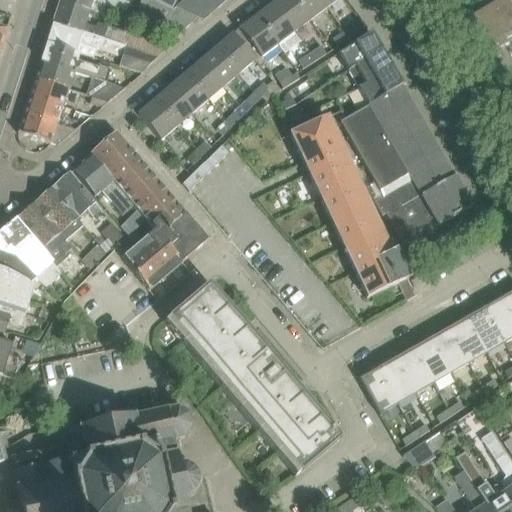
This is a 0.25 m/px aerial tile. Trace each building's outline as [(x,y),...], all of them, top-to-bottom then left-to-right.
[(60,0),(60,3),(87,12),(101,16),(104,5),(125,11),(127,5),(118,0),(60,0)] [(197,19),(176,8),(171,12),(148,0),(140,0),(137,9),(180,34),(197,19)] [(148,0),(171,12),(176,0),(148,0)] [(184,0),(176,8),(197,19),(203,21),(228,0),(184,0)] [(278,0),(272,5),(294,34),(310,21),(293,0),(278,0)] [(293,0),(310,21),(327,9),(319,0),(293,0)] [(319,0),(327,9),(338,0),(319,0)] [(499,0),(487,0),(480,4),(484,12),(504,46),(511,41),(511,21),(501,2),(499,0)] [(511,21),(511,0),(504,0),(501,2),(511,21)] [(87,12),(60,3),(52,27),(79,35),(80,33),(102,39),(106,27),(96,24),(95,28),(83,25),(87,12)] [(272,5),(255,18),(277,46),(284,56),(300,43),(294,34),(272,5)] [(487,56),(504,46),(484,12),(467,22),(487,56)] [(277,46),(255,18),(238,31),(260,59),(277,46)] [(349,41),(360,33),(355,26),(344,33),(349,41)] [(119,67),(141,75),(157,59),(124,47),(102,39),(80,33),(79,35),(52,27),(46,45),(78,56),(94,60),(97,51),(121,59),(122,59),(119,67)] [(106,27),(102,39),(124,47),(158,58),(169,48),(106,27)] [(332,41),(337,48),(349,41),(344,33),(332,41)] [(337,55),(347,73),(381,53),(371,34),(337,55)] [(254,62),(232,35),(216,49),(238,75),(254,62)] [(78,56),(46,45),(40,64),(73,75),(91,80),(105,85),(106,84),(109,72),(77,61),(78,56)] [(306,58),(311,65),(326,55),(321,48),(306,58)] [(200,62),(223,88),(238,75),(216,49),(200,62)] [(382,54),(381,53),(347,73),(357,90),(391,70),(389,66),(387,62),(382,54)] [(306,58),(298,63),(302,70),(311,65),(306,58)] [(185,76),(207,102),(223,88),(200,62),(185,76)] [(40,64),(35,81),(67,91),(73,75),(40,64)] [(273,77),(273,78),(282,91),(298,81),(296,74),(296,73),(290,76),(286,69),(273,77)] [(357,90),(367,107),(402,87),(399,83),(397,79),(391,70),(357,90)] [(169,89),(191,115),(207,102),(185,76),(169,89)] [(91,80),(86,97),(91,98),(108,104),(125,90),(106,84),(105,85),(91,80)] [(35,81),(29,100),(74,114),(80,95),(67,91),(35,81)] [(263,85),(255,94),(260,100),(269,91),(263,85)] [(402,87),(367,107),(340,123),(375,186),(367,190),(383,220),(386,217),(403,246),(408,243),(411,248),(427,239),(430,244),(428,245),(428,246),(432,245),(434,244),(442,239),(450,234),(454,231),(457,227),(457,226),(461,220),(460,215),(471,208),(472,210),(473,210),(454,177),(453,178),(402,89),(403,89),(403,88),(402,87),(402,88),(402,87)] [(153,103),(175,129),(191,115),(169,89),(153,103)] [(255,94),(241,108),(246,114),(251,109),(260,100),(255,94)] [(100,109),(100,110),(108,104),(91,98),(89,105),(100,109)] [(29,100),(23,117),(74,133),(82,125),(71,122),(74,114),(29,100)] [(284,112),(295,107),(292,100),(281,105),(284,112)] [(137,116),(160,142),(175,129),(153,103),(137,116)] [(288,121),(299,116),(296,109),(285,114),(288,121)] [(235,113),(226,122),(231,128),(240,119),(235,113)] [(74,133),(23,117),(17,135),(50,145),(56,147),(57,147),(74,133)] [(402,270),(395,254),(392,255),(328,120),(327,119),(307,128),(295,134),(289,137),(366,298),(365,298),(366,300),(398,285),(407,280),(408,280),(407,279),(406,277),(402,270)] [(217,131),(222,137),(231,128),(226,122),(217,131)] [(291,127),(295,134),(307,128),(303,122),(291,127)] [(137,216),(144,224),(153,234),(120,262),(149,292),(181,264),(207,242),(116,135),(88,158),(130,207),(137,216)] [(205,143),(197,151),(202,156),(211,148),(205,143)] [(228,154),(221,147),(212,156),(219,163),(228,154)] [(188,159),(194,164),(202,156),(197,151),(188,159)] [(212,156),(204,164),(211,171),(219,163),(212,156)] [(130,207),(88,158),(72,172),(93,197),(99,192),(119,216),(130,207)] [(196,171),(203,178),(211,171),(204,164),(196,171)] [(196,171),(190,177),(189,178),(196,185),(203,178),(196,171)] [(69,175),(55,187),(50,191),(59,201),(55,204),(60,209),(64,207),(76,221),(87,211),(92,217),(100,211),(69,175)] [(196,185),(189,178),(182,185),(188,193),(196,185)] [(59,201),(50,191),(32,206),(41,216),(38,219),(42,225),(46,222),(63,242),(81,227),(76,221),(64,207),(60,209),(55,204),(59,201)] [(41,216),(32,206),(14,221),(24,232),(20,235),(25,240),(28,237),(45,257),(55,269),(65,260),(62,256),(69,250),(63,242),(46,222),(42,225),(38,219),(41,216)] [(122,231),(129,239),(144,224),(137,216),(122,231)] [(24,232),(14,221),(0,233),(0,253),(10,257),(27,273),(32,278),(46,290),(61,276),(55,269),(28,237),(25,240),(20,235),(24,232)] [(110,246),(121,236),(111,224),(99,234),(110,246)] [(96,245),(79,261),(88,273),(91,270),(105,256),(105,255),(98,247),(96,245)] [(0,253),(0,270),(6,272),(26,285),(32,278),(27,273),(10,257),(0,253)] [(0,270),(0,307),(24,315),(33,288),(26,285),(6,272),(0,270)] [(405,302),(406,303),(416,297),(416,296),(415,297),(407,280),(398,285),(406,302),(405,302)] [(300,474),(341,440),(295,385),(288,377),(284,373),(261,346),(208,284),(168,319),(169,319),(164,323),(295,478),(300,474)] [(502,299),(501,299),(511,318),(511,294),(503,300),(502,299)] [(484,309),(504,346),(511,341),(511,318),(501,299),(501,300),(501,301),(485,310),(484,309)] [(0,307),(0,332),(5,334),(7,326),(19,330),(24,315),(0,307)] [(467,319),(466,319),(486,356),(504,346),(484,309),(483,310),(483,311),(467,320),(467,319)] [(449,329),(448,330),(469,366),(486,356),(466,319),(465,320),(466,321),(449,330),(449,329)] [(469,366),(448,330),(447,330),(448,331),(432,340),(431,339),(430,340),(451,376),(469,366)] [(413,349),(413,350),(433,386),(451,376),(430,340),(430,341),(414,350),(413,349)] [(0,378),(16,383),(23,361),(11,358),(15,346),(0,341),(0,378)] [(396,359),(395,360),(415,396),(433,386),(413,350),(412,350),(412,351),(396,360),(396,359)] [(378,370),(377,370),(398,406),(415,396),(395,360),(394,360),(395,361),(378,371),(378,370)] [(379,417),(398,406),(377,370),(376,370),(377,371),(361,381),(360,380),(358,381),(379,417)] [(493,381),(481,389),(485,395),(497,387),(493,381)] [(470,396),(474,402),(485,395),(481,389),(470,396)] [(459,403),(447,411),(451,417),(463,409),(459,403)] [(0,404),(0,413),(5,415),(8,407),(0,404)] [(187,511),(185,499),(188,499),(189,498),(191,497),(192,496),(193,495),(195,494),(196,493),(197,491),(198,490),(198,488),(199,487),(199,485),(199,483),(199,482),(199,480),(199,478),(198,476),(198,475),(197,473),(196,471),(195,470),(193,469),(192,467),(190,466),(188,466),(185,465),(183,464),(181,464),(179,465),(177,465),(176,459),(177,459),(176,454),(175,455),(172,443),(173,442),(184,439),(191,428),(188,416),(178,409),(177,409),(134,418),(134,417),(130,418),(130,419),(83,429),(82,428),(78,429),(79,434),(80,433),(82,443),(66,446),(68,453),(41,459),(40,458),(39,457),(38,456),(37,455),(36,455),(35,454),(33,454),(32,454),(30,454),(30,455),(13,459),(13,458),(11,459),(11,461),(12,461),(15,473),(13,473),(19,501),(0,504),(0,507),(5,506),(5,511),(187,511)] [(436,419),(440,425),(451,417),(447,411),(436,419)] [(501,418),(490,425),(495,433),(505,426),(501,418)] [(425,426),(413,434),(417,440),(429,432),(425,426)] [(401,441),(405,448),(417,440),(413,434),(401,441)] [(491,435),(481,441),(505,478),(500,485),(505,492),(503,493),(511,505),(511,466),(505,456),(491,435)] [(509,454),(511,451),(511,439),(510,437),(502,443),(509,454)] [(424,443),(402,458),(412,468),(432,455),(424,443)] [(464,454),(455,461),(462,473),(468,480),(488,511),(511,511),(511,505),(503,493),(501,494),(497,487),(487,489),(464,454)] [(462,473),(452,479),(458,487),(468,480),(462,473)] [(488,511),(468,480),(458,487),(474,511),(488,511)] [(395,504),(381,483),(380,481),(372,487),(374,490),(387,509),(395,504)] [(375,501),(370,493),(366,496),(371,504),(375,501)] [(351,511),(358,507),(355,502),(353,499),(342,506),(346,511),(351,511)]
